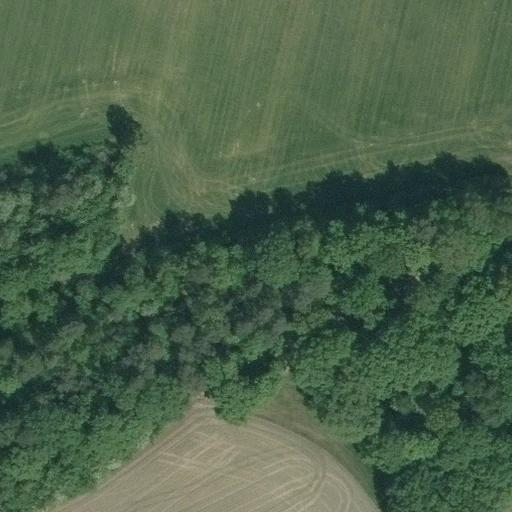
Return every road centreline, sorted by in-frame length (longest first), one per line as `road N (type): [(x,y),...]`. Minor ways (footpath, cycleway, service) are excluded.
road 1 (track): [(0,490),(511,232)]
road 2 (track): [(511,201),(0,303)]
road 3 (track): [(0,404),(201,402),(293,420),(331,440),(386,511)]
